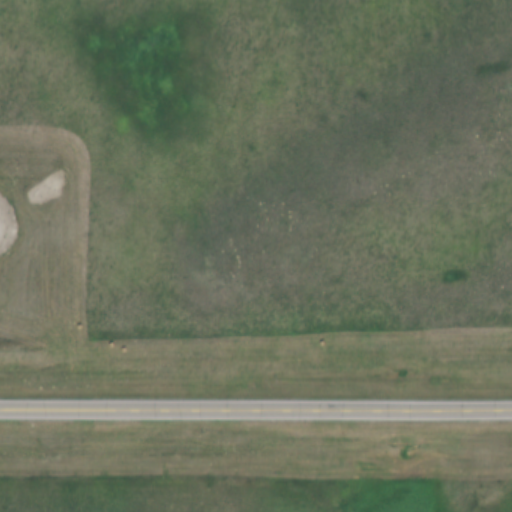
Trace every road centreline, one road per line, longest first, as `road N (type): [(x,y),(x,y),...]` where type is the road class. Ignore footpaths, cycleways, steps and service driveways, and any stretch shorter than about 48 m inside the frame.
road 1 (secondary): [(201,408),(511,408)]
road 2 (secondary): [(0,407),(201,408)]
